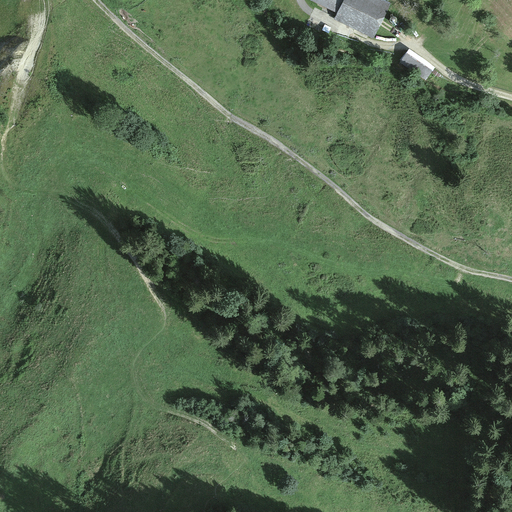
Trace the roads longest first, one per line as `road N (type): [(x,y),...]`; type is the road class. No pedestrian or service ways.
road 1 (track): [(231,476),(243,461),(240,451),(209,427),(154,405),(137,384),(138,363),(163,336),(166,320),(133,259),(77,203),(9,180),(3,156),(39,0)]
road 2 (track): [(511,279),(453,264),(374,221),(222,110),(96,0)]
road 3 (track): [(299,0),(336,30),(417,48),(456,78),(511,97)]
